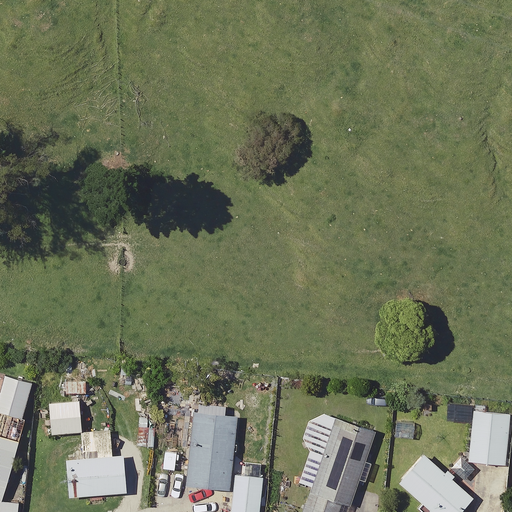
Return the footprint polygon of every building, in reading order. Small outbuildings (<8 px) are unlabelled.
[(38,408),(38,425),(50,425),(50,430),(77,430),(78,399),(49,399),(49,409),(38,408)] [(503,462),(507,412),(483,410),(484,403),(447,400),(446,418),(469,420),(465,459),(503,462)] [(228,450),(233,450),(235,409),(222,408),(222,402),(187,401),(183,483),(227,485),(228,450)] [(0,511),(20,511),(23,504),(0,498),(24,414),(4,408),(0,420),(0,511)] [(371,430),(331,416),(296,511),(343,511),(356,477),(363,480),(369,462),(361,459),(371,430)] [(156,419),(136,417),(134,442),(154,444),(156,419)] [(109,454),(109,428),(80,429),(80,455),(66,455),(66,492),(121,491),(120,454),(109,454)] [(452,511),(468,495),(418,450),(393,478),(418,500),(414,506),(420,511),(452,511)] [(256,511),(260,462),(242,460),(241,472),(231,471),(228,511),(256,511)] [(61,472),(48,475),(53,495),(66,492),(61,472)]
